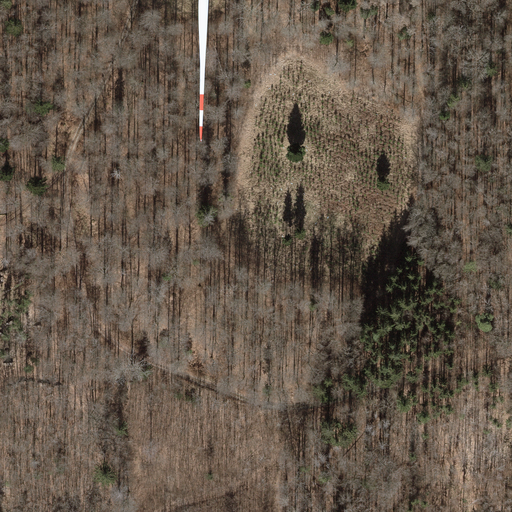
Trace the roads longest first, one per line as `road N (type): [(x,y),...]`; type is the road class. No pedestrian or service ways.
road 1 (track): [(137,0),(65,167),(92,312),(121,345),(237,399),(300,409),(511,351)]
road 2 (track): [(426,0),(416,34),(428,158),(401,249),(300,409),(280,462),(282,511)]
